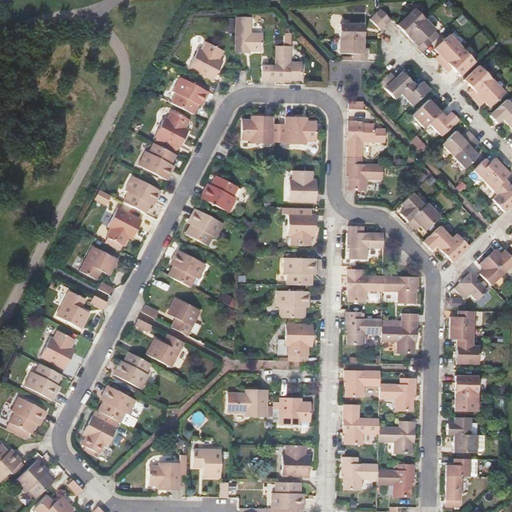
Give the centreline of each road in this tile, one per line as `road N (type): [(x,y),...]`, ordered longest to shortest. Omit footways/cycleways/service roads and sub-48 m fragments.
road 1 (residential): [(207,511),(120,509),(94,494),(54,441),(228,107),(245,93),(326,97),(333,113),(331,203)]
road 2 (residential): [(436,290),(428,511)]
road 3 (residential): [(331,203),(327,379)]
road 4 (residential): [(511,160),(390,36)]
road 5 (residential): [(331,203),(383,219),(436,274),(436,290)]
road 6 (residential): [(327,379),(324,511)]
